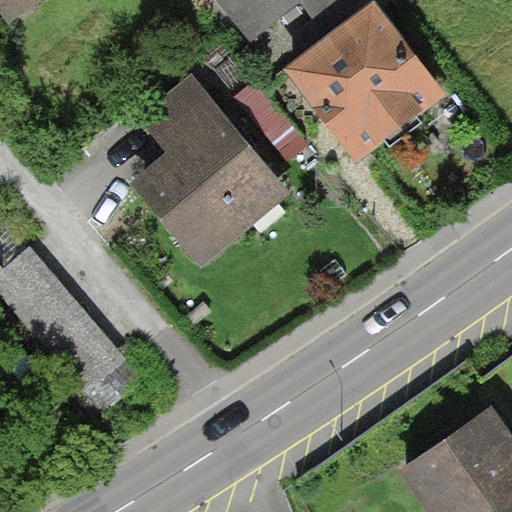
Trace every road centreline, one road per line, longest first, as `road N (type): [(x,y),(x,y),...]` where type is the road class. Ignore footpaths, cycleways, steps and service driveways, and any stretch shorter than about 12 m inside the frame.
road 1 (residential): [(0,161),(191,361),(238,430)]
road 2 (primary): [(511,242),(238,430)]
road 3 (primary): [(238,430),(114,511)]
